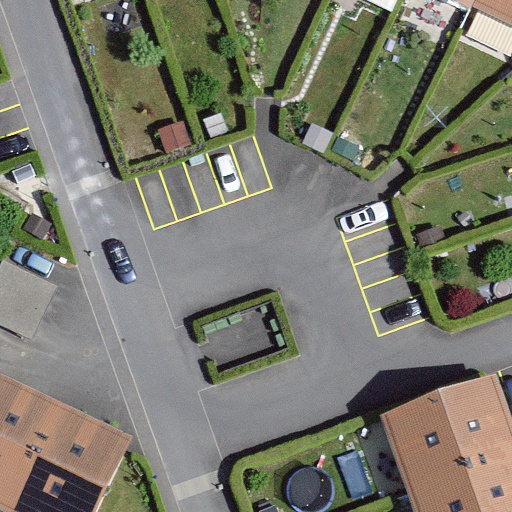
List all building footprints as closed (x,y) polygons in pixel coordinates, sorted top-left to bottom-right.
[(448,0),(472,12),(475,5),(477,0),(448,0)] [(511,0),(477,0),(475,5),(511,23),(511,0)] [(222,114),(204,120),(211,138),(228,132),(222,114)] [(182,122),(160,130),(168,152),(190,144),(182,122)] [(333,133),(312,124),(303,144),(323,153),(333,133)] [(359,148),(339,138),(333,150),(353,160),(359,148)] [(52,224),(32,213),(30,215),(23,228),(43,239),(52,224)] [(446,240),(440,226),(416,235),(421,249),(446,240)] [(58,287),(3,262),(0,268),(0,324),(33,340),(45,314),(58,287)] [(14,511),(60,413),(0,384),(0,511),(14,511)] [(382,425),(408,498),(511,460),(511,430),(510,425),(495,385),(382,425)] [(60,413),(14,511),(100,511),(131,445),(60,413)] [(511,511),(511,460),(408,498),(413,511),(511,511)]
